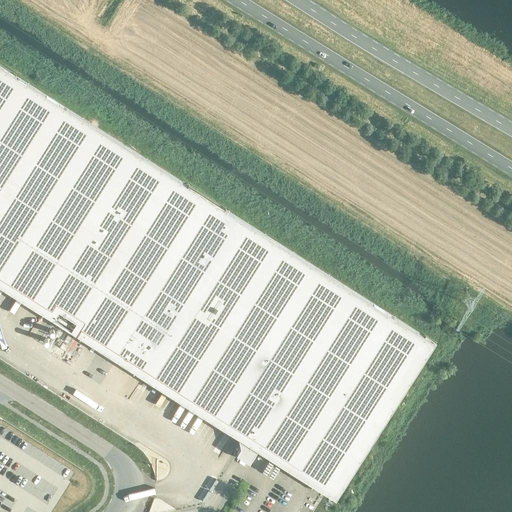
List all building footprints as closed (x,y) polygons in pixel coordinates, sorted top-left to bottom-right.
[(0,271),(58,309),(52,318),(126,365),(132,355),(249,430),(243,439),(245,441),(237,454),(238,454),(249,461),(249,462),(258,449),(335,498),(435,343),(0,65),(0,271)] [(61,339),(52,335),(49,343),(58,346),(61,339)] [(66,358),(68,353),(62,349),(59,354),(66,358)] [(178,429),(184,417),(178,415),(173,427),(178,429)] [(215,438),(211,447),(216,450),(221,440),(215,438)] [(181,452),(176,456),(195,476),(200,471),(181,452)] [(254,490),(249,493),(253,499),(258,496),(254,490)]
